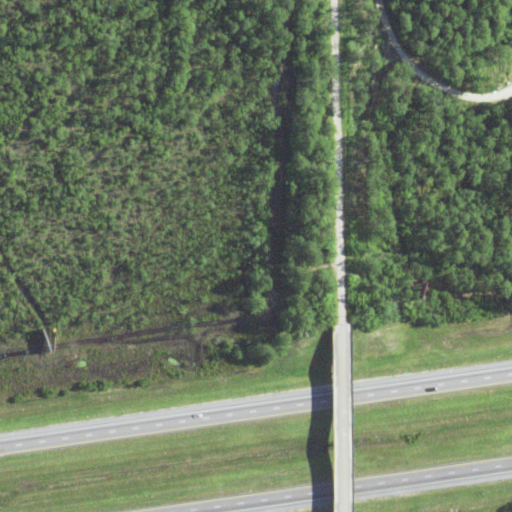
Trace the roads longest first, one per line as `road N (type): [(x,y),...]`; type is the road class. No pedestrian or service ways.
road 1 (motorway): [(511,375),(0,447)]
road 2 (motorway): [(174,511),(511,465)]
road 3 (residential): [(339,323),(336,0)]
road 4 (residential): [(338,511),(339,323)]
